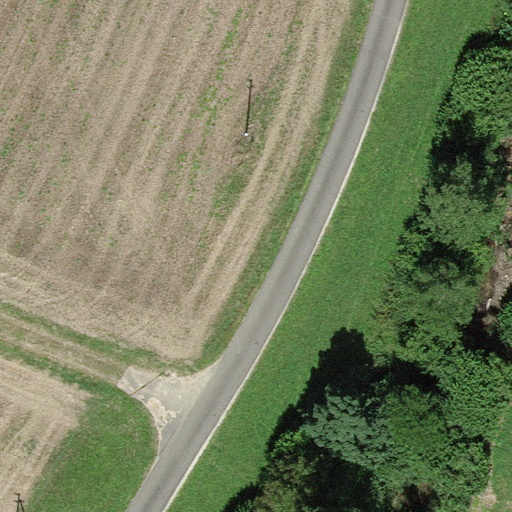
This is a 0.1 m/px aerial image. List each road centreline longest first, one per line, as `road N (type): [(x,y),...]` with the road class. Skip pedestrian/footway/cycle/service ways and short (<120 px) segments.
road 1 (unclassified): [(389,0),(331,166),(209,406),(140,511)]
road 2 (track): [(209,406),(0,319)]
